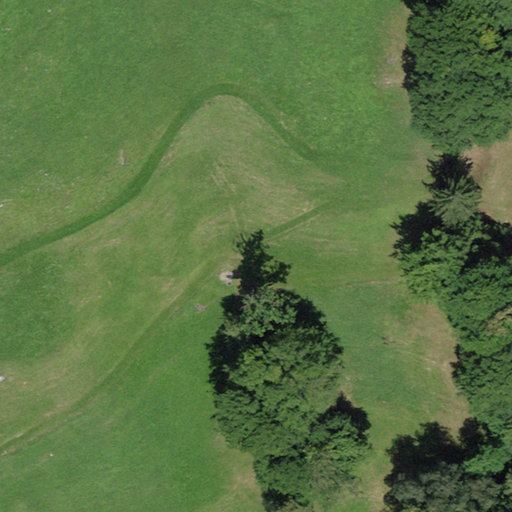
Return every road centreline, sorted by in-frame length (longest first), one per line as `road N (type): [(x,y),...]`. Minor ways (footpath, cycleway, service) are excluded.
road 1 (track): [(0,257),(135,192),(195,104),(230,81),(265,101)]
road 2 (track): [(0,452),(90,395),(230,252)]
